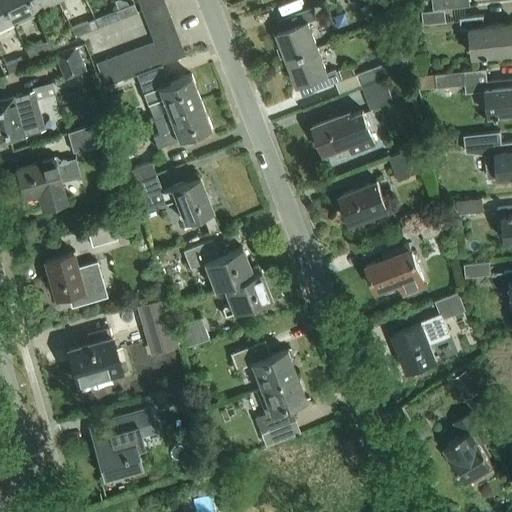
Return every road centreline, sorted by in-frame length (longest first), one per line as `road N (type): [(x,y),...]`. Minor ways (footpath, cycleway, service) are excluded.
road 1 (unclassified): [(383,511),(192,0)]
road 2 (secondary): [(38,511),(0,372)]
